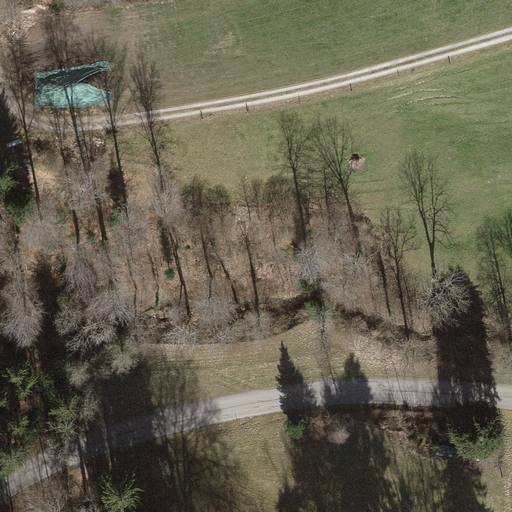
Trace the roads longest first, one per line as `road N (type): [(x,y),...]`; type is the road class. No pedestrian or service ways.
road 1 (track): [(511,38),(358,83),(94,130),(37,127),(10,102),(0,73)]
road 2 (unclassified): [(511,399),(391,394),(265,404),(22,473),(0,490)]
